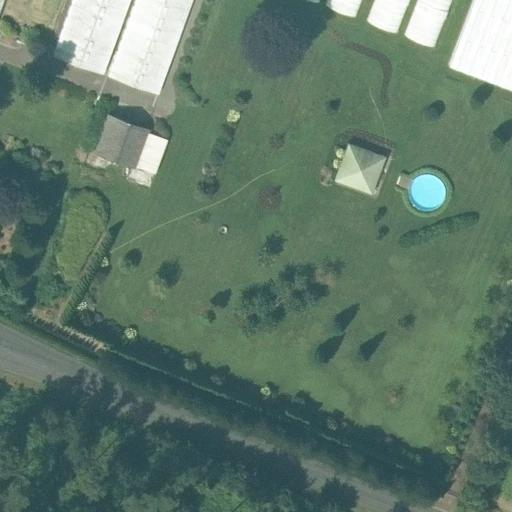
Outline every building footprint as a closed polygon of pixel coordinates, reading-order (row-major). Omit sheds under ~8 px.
[(74,0),(53,58),(103,76),(130,0),(74,0)] [(137,0),(109,78),(158,96),(193,0),(137,0)] [(362,19),(403,32),(413,0),(319,0),(324,1),(323,4),(363,17),(362,19)] [(511,86),(511,0),(473,0),(454,69),(511,86)] [(145,128),(109,115),(96,151),(132,164),(145,128)] [(384,156),(347,142),(334,179),(370,192),(384,156)]
